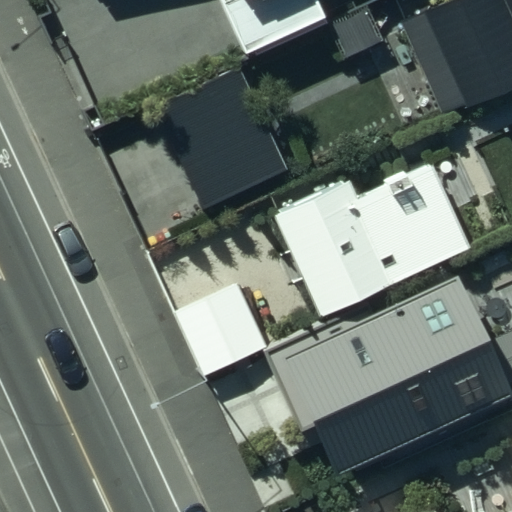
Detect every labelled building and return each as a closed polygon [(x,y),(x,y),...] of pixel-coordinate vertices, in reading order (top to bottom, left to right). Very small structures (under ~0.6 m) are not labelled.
[(214,0),(242,63),(252,59),(255,65),(345,25),(333,0),(214,0)] [(511,0),(439,0),(388,23),(431,118),(511,81),(511,0)] [(238,61),(152,101),(201,206),(287,166),(238,61)] [(258,221),(239,230),(269,294),(285,286),(301,322),(416,268),(413,262),(447,246),(409,166),(337,200),(327,178),(254,212),(258,221)] [(362,297),(265,343),(325,471),(509,386),(503,374),(511,369),(511,318),(481,333),(449,266),(366,305),(362,297)] [(206,298),(163,318),(189,374),(232,355),(206,298)] [(511,511),(511,424),(477,440),(508,511),(511,511)]
